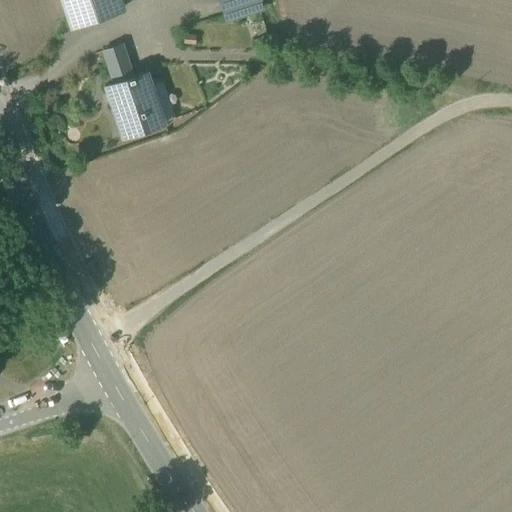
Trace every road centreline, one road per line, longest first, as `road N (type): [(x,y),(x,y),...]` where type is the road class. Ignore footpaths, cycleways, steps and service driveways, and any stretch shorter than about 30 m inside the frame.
road 1 (residential): [(511,103),(467,105),(440,117),(91,347)]
road 2 (secondary): [(0,135),(91,347)]
road 3 (track): [(268,59),(404,80),(467,105)]
road 4 (secondary): [(111,383),(194,511)]
road 5 (residential): [(0,429),(111,383)]
